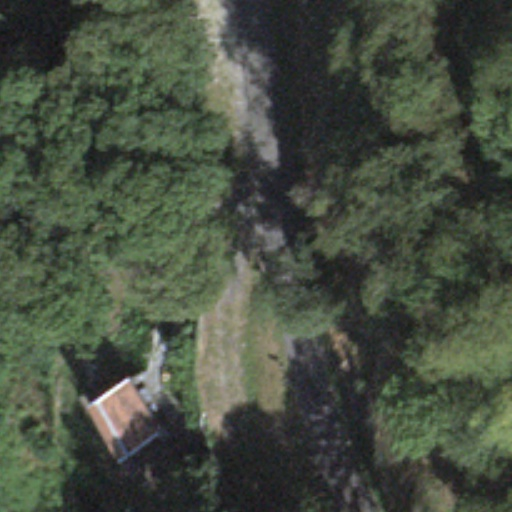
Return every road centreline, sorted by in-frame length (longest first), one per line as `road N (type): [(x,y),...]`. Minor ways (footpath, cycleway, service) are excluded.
road 1 (unclassified): [(259,0),(295,318),(310,373),(380,511)]
road 2 (track): [(250,511),(226,347),(233,233),(274,138)]
